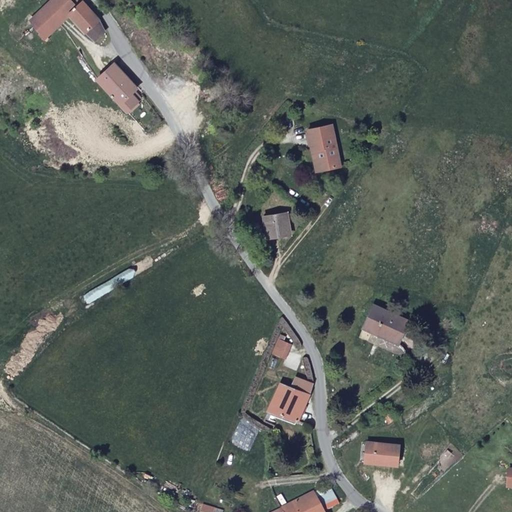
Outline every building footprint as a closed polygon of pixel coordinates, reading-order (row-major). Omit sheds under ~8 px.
[(102,23),(84,3),(78,10),(68,0),(55,0),(30,24),(44,41),(71,16),(96,44),(107,33),(102,23)] [(118,67),(102,84),(124,106),(138,93),(118,67)] [(138,93),(124,106),(132,115),(146,102),(138,93)] [(331,127),(305,131),(309,152),(314,152),(318,172),(339,168),(331,127)] [(292,215),(271,219),(273,234),(288,232),(288,234),(295,233),(292,215)] [(402,349),(413,325),(379,309),(368,334),(402,349)] [(296,418),(310,391),(310,384),(294,376),(289,387),(280,381),(267,406),(296,418)] [(366,445),(365,453),(364,465),(397,468),(398,448),(366,445)] [(327,511),(330,511),(338,503),(343,501),(332,484),(327,486),(326,482),(284,506),(287,511),(327,511)]
